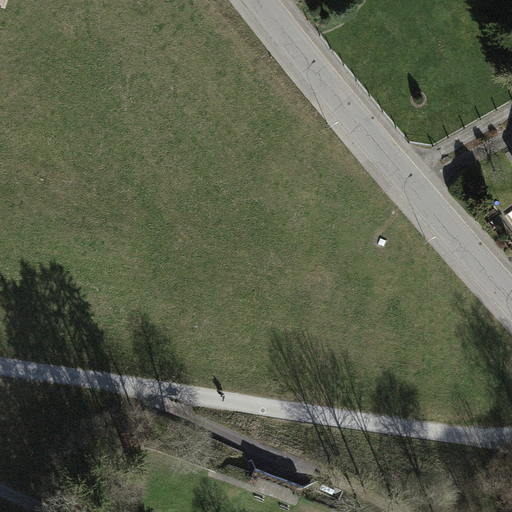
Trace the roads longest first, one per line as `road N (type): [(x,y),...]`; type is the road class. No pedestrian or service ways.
road 1 (track): [(0,365),(511,436)]
road 2 (residential): [(259,0),(511,298)]
road 3 (track): [(405,177),(511,110)]
